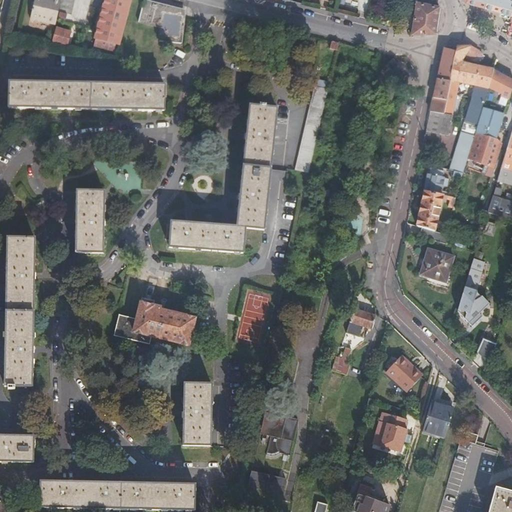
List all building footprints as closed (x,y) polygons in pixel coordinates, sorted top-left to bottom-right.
[(55,25),(61,1),(56,0),(33,0),(29,19),(55,25)] [(130,0),(105,0),(92,46),(117,53),(130,0)] [(435,34),(438,6),(414,1),(413,0),(410,0),(409,4),(414,6),(410,33),(435,34)] [(470,3),(511,14),(511,0),(464,0),(465,1),(470,3)] [(159,41),(179,43),(183,12),(143,2),(138,21),(160,27),(159,41)] [(57,29),(53,43),(66,46),(70,32),(57,29)] [(236,50),(244,53),(248,36),(240,34),(236,50)] [(117,53),(92,46),(91,51),(115,58),(117,53)] [(470,46),(457,47),(450,81),(451,81),(459,83),(470,86),(466,99),(469,100),(449,170),(462,174),(471,145),(482,107),(487,88),(492,72),(461,62),(463,56),(469,59),(474,57),(478,51),(470,46)] [(457,47),(444,47),(437,79),(450,82),(451,81),(450,81),(457,47)] [(493,68),(492,72),(487,88),(504,96),(509,80),(500,75),(501,72),(493,68)] [(450,82),(437,79),(433,98),(446,101),(449,87),(450,82)] [(8,83),(8,112),(164,114),(164,86),(8,83)] [(308,105),(322,108),(326,89),(313,86),(308,105)] [(449,87),(446,101),(439,134),(447,136),(458,89),(449,87)] [(446,101),(433,98),(432,106),(426,132),(439,134),(446,101)] [(307,173),(322,108),(308,105),(293,170),(307,173)] [(168,247),(243,255),(246,229),(264,231),(276,109),(249,106),(236,229),(228,228),(171,222),(168,247)] [(500,172),(507,147),(495,136),(502,114),(483,109),(468,159),(500,172)] [(511,130),(507,147),(500,172),(497,181),(506,184),(511,185),(511,130)] [(439,134),(426,132),(425,138),(438,141),(439,134)] [(423,192),(438,196),(440,186),(442,178),(443,172),(430,168),(428,175),(427,175),(423,192)] [(501,202),(511,204),(511,185),(506,184),(501,202)] [(491,199),(498,201),(501,190),(495,189),(491,199)] [(77,190),(76,252),(103,252),(104,191),(77,190)] [(431,231),(440,196),(438,196),(423,192),(415,226),(421,228),(431,231)] [(487,212),(487,215),(511,221),(511,218),(511,204),(501,202),(498,201),(491,199),(488,212),(487,212)] [(449,237),(444,235),(431,231),(421,228),(419,237),(447,246),(449,237)] [(7,237),(5,385),(32,386),(35,237),(7,237)] [(420,276),(445,284),(453,259),(428,251),(420,276)] [(485,275),(470,271),(458,312),(473,328),(483,319),(481,316),(490,306),(479,294),(485,275)] [(114,336),(150,345),(152,338),(188,347),(195,320),(160,311),(161,308),(153,307),(154,302),(142,299),(137,320),(119,316),(114,336)] [(347,333),(359,337),(363,326),(371,328),(375,317),(354,310),(347,333)] [(481,350),(492,361),(496,349),(485,337),(481,350)] [(345,347),(342,357),(340,364),(340,367),(342,367),(348,369),(349,363),(348,362),(351,348),(345,347)] [(340,364),(342,357),(335,355),(331,370),(347,374),(348,369),(342,367),(340,367),(340,364)] [(386,373),(408,392),(422,375),(401,357),(386,373)] [(183,385),(182,446),(209,447),(210,385),(183,385)] [(445,437),(454,409),(432,403),(423,431),(445,437)] [(261,434),(292,442),(298,420),(266,412),(261,434)] [(384,437),(381,447),(401,452),(407,430),(405,430),(407,420),(382,413),(380,423),(387,425),(384,437)] [(465,442),(484,447),(485,444),(476,442),(478,433),(468,430),(465,442)] [(0,435),(0,462),(33,463),(33,436),(0,435)] [(248,486),(283,494),(286,481),(251,473),(248,486)] [(40,481),(40,507),(194,511),(194,485),(40,481)] [(511,511),(511,492),(496,488),(489,511),(511,511)] [(389,511),(390,508),(368,503),(371,492),(358,489),(357,494),(351,492),(346,511),(389,511)] [(314,511),(325,511),(328,505),(317,502),(314,511)]
